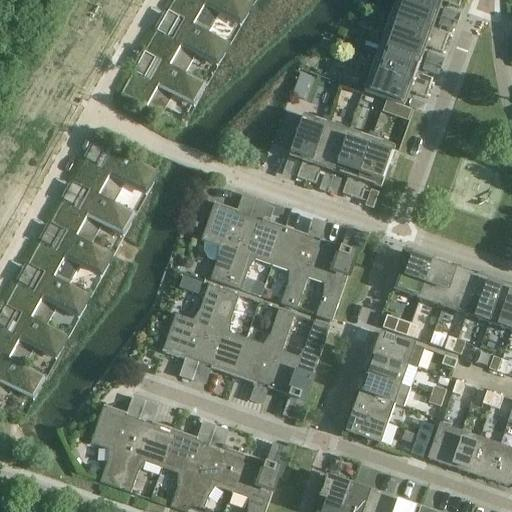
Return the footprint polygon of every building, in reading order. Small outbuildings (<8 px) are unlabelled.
[(250,5),(241,0),(174,0),(168,11),(183,21),(207,35),(208,34),(220,13),(239,25),(250,5)] [(460,0),(396,0),(396,1),(436,16),(441,3),(458,9),(460,0)] [(436,16),(396,1),(389,20),(382,18),(381,22),(445,45),(448,35),(431,29),(436,16)] [(227,45),(208,34),(207,35),(183,21),(172,40),(156,31),(144,52),(160,61),(184,75),(196,54),(215,65),(227,45)] [(445,45),(381,22),(379,26),(386,28),(380,47),(420,61),(424,48),(442,54),(445,45)] [(420,61),(380,47),(373,65),(366,63),(365,67),(429,90),(432,80),(416,74),(419,66),(418,65),(420,61)] [(160,61),(149,81),(133,73),(121,95),(161,117),(173,95),(192,105),(204,86),(184,75),(160,61)] [(429,90),(365,67),(363,71),(370,73),(363,93),(403,107),(408,93),(425,99),(429,90)] [(81,99),(79,102),(77,105),(84,109),(87,103),(81,99)] [(305,182),(328,118),(324,117),(321,123),(302,117),(295,136),(293,135),(290,145),(292,146),(288,157),(302,162),(296,179),(305,182)] [(328,118),(305,182),(315,186),(321,168),(334,173),(348,133),(330,126),(332,119),(328,118)] [(351,198),(373,134),(369,132),(367,139),(348,133),(334,173),(339,175),(338,175),(347,178),(341,195),(351,198)] [(373,134),(351,198),(360,201),(366,185),(375,188),(379,189),(380,189),(384,178),(386,179),(390,169),(387,168),(394,149),(375,142),(377,135),(373,134)] [(155,174),(111,150),(100,170),(84,161),(73,183),(89,191),(113,205),(113,204),(125,183),(144,194),(155,174)] [(122,235),(133,215),(113,204),(113,205),(89,191),(78,211),(62,202),(50,224),(66,232),(91,246),(91,245),(103,224),(122,235)] [(225,286),(249,219),(236,214),(237,212),(214,204),(200,242),(218,248),(217,260),(210,281),(225,286)] [(249,219),(225,286),(241,291),(248,271),(255,261),(271,267),(285,229),(262,221),(261,223),(249,219)] [(285,229),(271,267),(288,272),(287,285),(280,305),(296,311),(307,279),(306,279),(320,241),(319,241),(318,243),(306,239),(307,236),(285,229)] [(99,276),(110,256),(91,245),(91,246),(66,232),(55,252),(40,243),(28,265),(44,274),(68,287),(68,286),(80,265),(99,276)] [(331,323),(332,320),(356,253),(340,247),(340,248),(320,241),(306,279),(307,279),(323,285),(322,297),(315,317),(331,323)] [(418,301),(432,263),(431,262),(430,264),(424,262),(425,260),(421,259),(411,256),(408,254),(404,263),(405,263),(402,271),(394,292),(398,294),(398,292),(409,296),(408,297),(411,298),(412,297),(418,299),(418,301)] [(441,309),(454,271),(454,270),(453,272),(447,270),(448,268),(444,267),(434,264),(432,263),(418,301),(421,302),(421,301),(432,304),(431,305),(434,306),(435,305),(441,307),(441,309)] [(464,317),(478,279),(477,278),(476,280),(471,278),(471,276),(468,275),(467,276),(457,272),(454,271),(441,309),(444,310),(445,309),(455,312),(454,313),(457,314),(458,313),(464,316),(464,317)] [(77,317),(88,297),(68,286),(68,287),(44,274),(33,293),(17,285),(5,306),(21,315),(46,328),(46,327),(58,306),(77,317)] [(487,325),(501,287),(500,286),(499,288),(494,286),(494,284),(491,283),(490,284),(480,280),(478,279),(464,317),(467,318),(468,317),(478,320),(477,321),(480,323),(481,321),(487,324),(487,325)] [(252,282),(248,294),(260,299),(263,291),(265,286),(252,282)] [(198,363),(223,291),(208,286),(199,311),(192,321),(175,315),(161,353),(185,361),(185,359),(198,363)] [(501,287),(487,325),(490,326),(491,325),(501,328),(500,329),(503,331),(504,329),(510,332),(510,333),(511,333),(511,328),(511,291),(503,288),(504,288),(501,287)] [(223,291),(198,363),(211,368),(210,370),(232,378),(246,340),(229,334),(230,322),(239,297),(223,291)] [(263,291),(260,299),(269,301),(272,294),(263,291)] [(246,340),(232,378),(255,386),(256,383),(268,388),(267,390),(268,390),(281,352),(294,316),(278,310),(269,336),(262,346),(246,340)] [(54,358),(65,338),(46,327),(46,328),(21,315),(10,334),(0,328),(0,356),(23,369),(23,368),(35,347),(54,358)] [(406,337),(410,325),(386,317),(382,329),(406,337)] [(303,403),(329,328),(313,323),(304,348),(297,358),(281,352),(268,390),(288,397),(288,398),(303,403)] [(410,325),(406,337),(414,340),(418,328),(410,325)] [(373,354),(407,366),(418,370),(424,350),(380,335),(379,337),(380,337),(377,344),(376,346),(376,347),(374,354),(373,354)] [(452,353),(456,341),(448,338),(444,350),(452,353)] [(456,341),(452,353),(460,356),(464,344),(456,341)] [(367,373),(366,374),(400,385),(401,385),(400,385),(403,377),(403,378),(404,375),(406,368),(407,368),(407,366),(373,354),(372,356),(373,357),(370,363),(369,366),(370,366),(367,373)] [(32,399),(43,379),(23,368),(23,369),(0,356),(0,410),(0,411),(12,388),(32,399)] [(453,370),(456,361),(444,357),(441,366),(453,370)] [(497,373),(501,361),(493,358),(488,370),(497,373)] [(501,361),(497,373),(505,376),(509,364),(501,361)] [(360,393),(394,405),(404,408),(410,389),(400,385),(366,374),(366,376),(364,383),(363,383),(363,385),(360,393)] [(456,382),(451,394),(460,397),(464,385),(456,382)] [(430,396),(442,400),(445,392),(433,388),(430,396)] [(353,412),(387,424),(389,416),(390,416),(391,414),(390,414),(393,407),(394,405),(360,393),(359,395),(357,402),(356,404),(353,412)] [(490,408),(495,396),(486,393),(482,405),(490,408)] [(442,400),(430,396),(427,404),(439,408),(442,400)] [(495,396),(490,408),(498,411),(503,399),(495,396)] [(99,484),(115,489),(138,422),(126,417),(126,415),(103,407),(90,445),(107,451),(106,463),(99,484)] [(387,424),(353,412),(352,414),(353,414),(350,421),(349,424),(346,433),(380,444),(383,435),(384,433),(386,426),(387,424)] [(138,422),(115,489),(130,494),(137,474),(144,463),(161,469),(174,432),(152,424),(151,426),(138,422)] [(418,431),(430,435),(433,427),(421,423),(418,431)] [(448,467),(460,433),(459,433),(459,434),(451,431),(452,430),(449,430),(442,428),(442,427),(440,426),(428,460),(431,461),(437,463),(437,464),(440,464),(448,467),(447,467),(448,467)] [(430,435),(418,431),(410,455),(422,459),(430,435)] [(180,511),(185,511),(209,446),(196,442),(197,439),(174,432),(161,469),(178,475),(177,488),(170,508),(180,511)] [(460,433),(448,467),(450,468),(457,470),(459,471),(467,474),(479,440),(478,440),(471,438),(471,437),(468,436),(468,437),(461,434),(462,434),(460,433)] [(487,481),(498,447),(490,444),(488,443),(481,441),(479,440),(467,474),(469,475),(469,474),(476,477),(478,478),(486,480),(486,481),(487,481)] [(209,446),(185,511),(202,511),(208,498),(215,488),(231,494),(244,456),(222,448),(221,451),(209,446)] [(498,447),(487,481),(488,482),(488,481),(495,483),(495,484),(498,485),(498,484),(506,487),(507,485),(511,469),(511,452),(509,451),(507,450),(500,448),(498,447)] [(265,511),(281,468),(265,463),(244,456),(231,494),(248,500),(246,511),(265,511)] [(341,511),(351,485),(348,484),(348,485),(338,481),(335,480),(334,482),(326,479),(319,500),(320,500),(315,511),(341,511)] [(351,485),(341,511),(367,511),(374,494),(371,493),(361,489),(357,488),(357,490),(351,488),(352,486),(351,485)] [(374,494),(367,511),(393,511),(397,502),(394,501),(384,497),(380,496),(380,498),(374,496),(375,494),(374,494)] [(419,511),(420,510),(417,509),(407,505),(404,504),(403,506),(397,504),(398,502),(397,502),(393,511),(419,511)]
